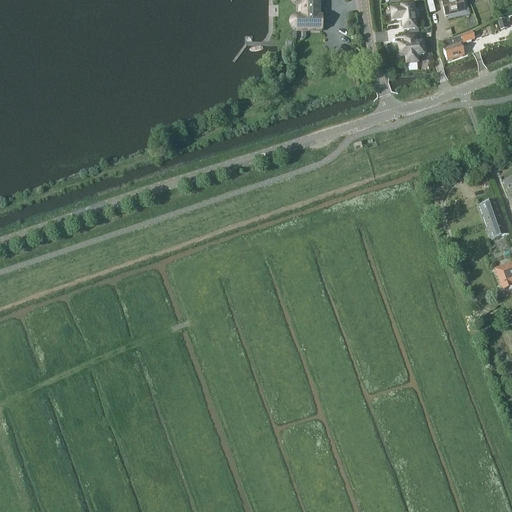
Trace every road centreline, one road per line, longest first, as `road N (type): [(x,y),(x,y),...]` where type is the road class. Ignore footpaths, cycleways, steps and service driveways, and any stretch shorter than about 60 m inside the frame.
road 1 (track): [(0,403),(200,318),(273,511)]
road 2 (tertiary): [(389,115),(0,243)]
road 3 (unclassified): [(389,115),(511,69)]
